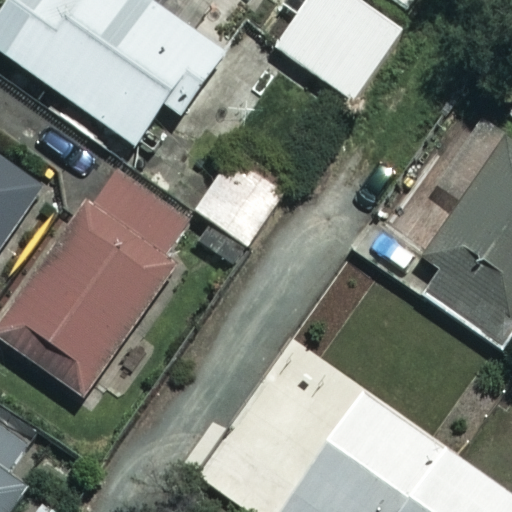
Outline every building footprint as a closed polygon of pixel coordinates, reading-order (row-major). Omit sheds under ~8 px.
[(7,0),(0,10),(0,53),(132,145),(161,103),(178,115),(223,52),(157,6),(160,0),(7,0)] [(402,33),(354,0),(296,0),(267,44),(352,103),(402,33)] [(511,314),(511,148),(501,141),(408,288),(494,343),(511,314)] [(0,244),(43,185),(0,154),(0,244)] [(283,191),(227,155),(191,211),(247,248),(283,191)] [(191,226),(107,167),(0,319),(0,342),(82,401),(168,279),(158,272),(191,226)] [(511,511),(511,500),(358,391),(272,511),(511,511)] [(275,481),(303,442),(252,405),(224,444),(275,481)] [(0,511),(6,511),(36,468),(0,443),(0,511)]
